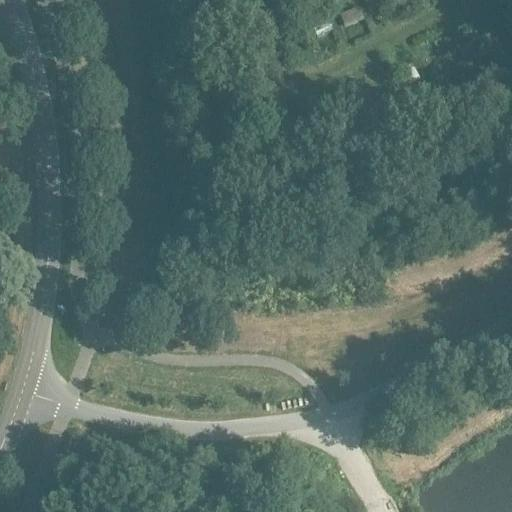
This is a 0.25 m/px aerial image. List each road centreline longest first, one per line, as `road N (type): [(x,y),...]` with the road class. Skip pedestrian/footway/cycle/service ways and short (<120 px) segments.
road 1 (unclassified): [(19,394),(141,427),(242,432),(328,418),(511,325)]
road 2 (tertiary): [(19,394),(40,309),(51,204),(35,82),(10,0)]
